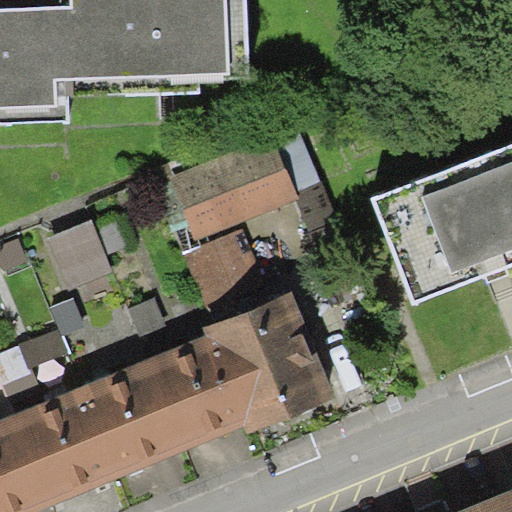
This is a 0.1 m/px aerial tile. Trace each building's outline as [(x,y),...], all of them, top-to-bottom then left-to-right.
[(69,0),(0,4),(0,116),(62,115),(60,73),(71,75),(69,0)] [(229,0),(68,0),(69,0),(71,75),(230,73),(229,0)] [(169,178),(194,240),(300,198),(275,135),(169,178)] [(511,150),(371,202),(406,299),(511,260),(511,150)] [(89,219),(45,238),(67,291),(112,273),(89,219)] [(27,260),(17,238),(0,245),(0,264),(3,271),(27,260)] [(291,293),(217,323),(223,337),(252,416),(257,429),(331,394),(291,293)] [(223,337),(158,361),(191,440),(252,416),(223,337)] [(158,361),(86,388),(116,472),(191,440),(158,361)] [(86,388),(16,418),(50,504),(116,472),(86,388)] [(16,418),(0,424),(0,511),(30,511),(50,504),(16,418)]
